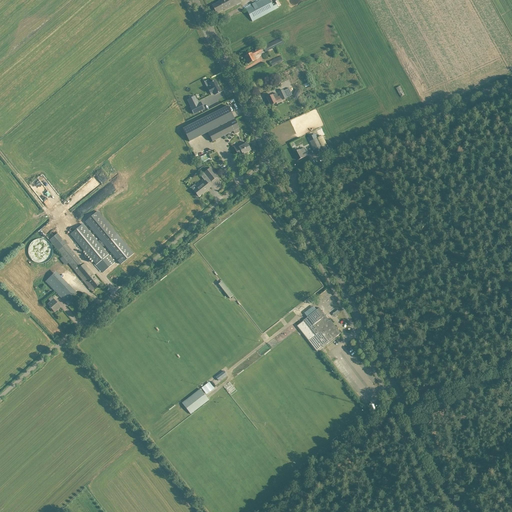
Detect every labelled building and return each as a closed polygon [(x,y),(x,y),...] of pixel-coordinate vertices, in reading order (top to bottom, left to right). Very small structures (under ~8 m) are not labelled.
[(218,0),(219,1),(212,5),(216,13),(224,9),(224,10),(242,1),(241,0),(218,0)] [(260,0),(250,6),(245,8),(252,21),(257,19),(275,10),(275,9),(277,8),(278,8),(276,4),(272,5),(269,0),(260,0)] [(265,52),(284,43),(281,38),(263,47),(265,52)] [(251,53),(249,54),(245,56),(248,63),(255,60),(253,56),(263,51),(261,48),(251,53)] [(281,56),(270,61),(272,66),(283,61),(281,56)] [(208,89),(211,96),(215,94),(215,95),(221,92),(217,85),(212,87),(212,88),(208,89)] [(400,86),(396,88),(400,97),(404,95),(400,86)] [(283,91),(283,90),(279,92),(283,100),(287,98),(286,98),(292,95),(289,88),(283,91)] [(272,95),(271,95),(267,98),(270,105),(276,103),(277,104),(282,101),(280,96),(278,97),(276,93),(273,95),(272,95)] [(195,96),(187,100),(191,107),(190,107),(193,115),(204,109),(200,102),(198,103),(195,96)] [(239,128),(228,106),(183,129),(189,141),(207,132),(212,142),(233,131),(234,134),(240,131),(238,129),(239,128)] [(312,141),(310,142),(316,155),(324,152),(320,144),(323,142),(320,137),(317,138),(314,132),(309,134),(312,141)] [(247,143),(246,143),(245,144),(244,142),(234,147),(238,155),(242,153),(243,154),(250,150),(247,143)] [(307,155),(306,152),(304,148),(294,153),(298,160),(304,157),(307,155)] [(204,173),(211,182),(217,176),(210,168),(204,173)] [(210,187),(207,183),(205,181),(197,188),(194,184),(191,187),(198,197),(210,187)] [(82,224),(70,234),(99,269),(103,273),(115,263),(111,259),(102,247),(104,245),(121,265),(134,254),(117,234),(110,225),(98,211),(85,222),(99,240),(97,242),(82,224)] [(57,234),(49,241),(52,244),(58,251),(66,244),(60,237),(57,234)] [(29,250),(29,254),(31,258),(34,261),(37,263),(41,263),(45,262),(49,260),(51,257),(52,253),(52,249),(51,245),(48,242),(45,240),(41,239),(38,240),(35,241),(32,243),(30,246),(29,250)] [(75,272),(91,291),(100,283),(84,264),(75,272)] [(60,286),(55,291),(65,302),(69,299),(76,292),(68,284),(76,277),(67,269),(56,281),(60,286)] [(230,297),(234,293),(223,281),(219,284),(230,297)] [(48,304),(51,308),(54,312),(60,307),(51,296),(48,299),(50,302),(48,304)] [(301,322),(297,326),(298,328),(307,338),(308,339),(309,341),(317,352),(323,347),(341,333),(331,320),(330,320),(329,320),(319,308),(317,310),(308,317),(303,321),(302,322),(301,322)] [(215,377),(219,381),(227,375),(224,371),(215,377)] [(206,385),(202,388),(207,394),(215,388),(210,382),(206,385)] [(209,400),(200,389),(182,403),(191,414),(209,400)]
